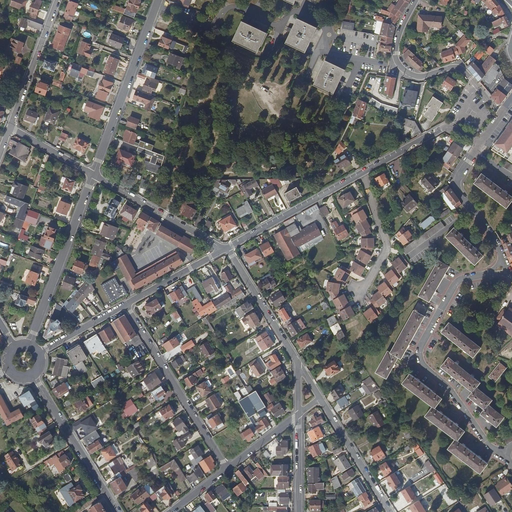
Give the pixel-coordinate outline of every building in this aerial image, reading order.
[(24,10),(27,1),(24,0),(11,0),(10,6),(20,10),(21,8),(24,10)] [(35,0),(34,3),(32,3),(29,12),(31,13),(30,17),(35,19),(36,15),(37,15),(40,6),(41,2),(36,0),(35,0)] [(69,0),(67,6),(68,6),(76,9),(79,0),(69,0)] [(137,0),(130,0),(125,14),(134,17),(137,9),(138,9),(140,4),(139,3),(140,1),(137,0)] [(409,4),(402,0),(399,0),(398,3),(405,8),(409,4)] [(486,0),(486,2),(488,4),(489,7),(496,15),(497,14),(499,17),(505,14),(500,5),(495,0),(486,0)] [(405,8),(398,3),(395,8),(402,13),(405,8)] [(76,9),(68,6),(65,12),(71,14),(71,15),(72,16),(73,15),(74,15),(76,10),(76,9)] [(399,18),(402,13),(395,8),(393,10),(391,13),(390,16),(388,18),(391,20),(394,15),(399,18)] [(484,9),(480,14),(485,14),(490,24),(495,21),(494,18),(491,20),(487,13),(487,12),(484,9)] [(390,22),(389,23),(393,26),(394,26),(399,18),(394,15),(391,20),(390,22)] [(418,30),(428,31),(429,26),(441,27),(442,17),(419,15),(418,30)] [(506,15),(499,19),(500,21),(502,20),(506,27),(511,25),(506,15)] [(119,27),(123,29),(129,31),(131,25),(134,25),(135,21),(123,16),(119,27)] [(42,25),(22,18),(18,26),(26,29),(27,25),(40,30),(42,25)] [(290,31),(285,43),(305,52),(317,27),(297,18),(292,28),(290,31)] [(232,41),(256,53),(266,33),(256,27),(252,26),(242,21),(241,21),(232,41)] [(393,26),(389,23),(388,26),(385,26),(382,37),(392,39),(395,28),(393,26)] [(129,31),(123,29),(122,31),(130,34),(134,25),(131,25),(129,31)] [(58,31),(56,36),(66,40),(70,30),(61,26),(59,31),(58,31)] [(115,35),(111,44),(123,49),(127,40),(115,35)] [(62,50),(66,40),(56,36),(54,41),(55,42),(53,47),(62,50)] [(392,39),(382,37),(381,46),(380,46),(380,51),(390,52),(392,39)] [(161,40),(159,45),(174,51),(177,43),(162,38),(161,40)] [(12,39),(8,50),(19,54),(23,43),(12,39)] [(81,53),(85,54),(87,48),(88,49),(90,44),(81,41),(77,53),(81,54),(81,53)] [(149,44),(146,51),(152,53),(154,47),(149,44)] [(406,59),(418,70),(420,71),(424,67),(422,66),(424,63),(409,50),(405,47),(402,49),(403,53),(406,59)] [(475,56),(479,60),(485,52),(481,48),(475,56)] [(457,55),(452,49),(441,52),(444,62),(455,59),(454,55),(457,55)] [(181,57),(171,54),(169,58),(168,58),(167,61),(168,63),(177,66),(181,57)] [(103,72),(113,76),(115,70),(114,70),(118,60),(109,56),(103,72)] [(431,58),(439,67),(441,66),(432,56),(431,58)] [(82,57),(80,62),(83,63),(82,66),(81,67),(88,69),(89,70),(92,61),(82,57)] [(491,57),(482,67),(483,68),(488,72),(496,61),(491,57)] [(46,63),(44,68),(53,71),(57,63),(46,59),(45,62),(46,63)] [(313,85),(312,85),(332,95),(337,84),(339,80),(344,70),(324,60),(313,85)] [(71,70),(79,73),(80,71),(81,67),(82,66),(79,65),(71,62),(70,66),(72,66),(71,70)] [(474,63),(468,68),(474,75),(480,70),(474,63)] [(147,70),(145,75),(154,78),(158,69),(149,66),(148,67),(147,67),(146,69),(147,70)] [(499,72),(496,71),(492,67),(483,78),(491,84),(499,72)] [(481,69),(480,70),(474,75),(480,82),(488,72),(483,68),(482,69),(481,69)] [(148,76),(147,78),(142,90),(151,94),(152,90),(155,91),(159,81),(148,76)] [(392,98),(396,79),(387,77),(384,93),(392,98)] [(442,86),(450,91),(455,83),(447,78),(442,86)] [(60,88),(62,82),(54,79),(52,83),(58,86),(58,87),(60,88)] [(109,92),(111,87),(110,87),(111,83),(104,80),(102,84),(100,83),(98,88),(102,89),(101,91),(104,92),(105,90),(109,92)] [(501,103),(511,88),(511,85),(505,80),(492,97),(498,103),(501,103)] [(39,82),(36,90),(45,94),(48,85),(39,82)] [(406,88),(404,95),(415,98),(417,90),(406,88)] [(146,105),(146,106),(151,108),(153,102),(151,101),(153,97),(136,91),(134,96),(137,97),(136,101),(146,105)] [(442,103),(432,97),(426,106),(427,108),(423,114),(432,120),(437,113),(436,113),(434,112),(437,107),(439,108),(442,103)] [(380,104),(371,99),(368,105),(377,111),(396,116),(397,109),(380,104)] [(366,104),(359,100),(349,123),(350,123),(353,124),(356,116),(362,118),(365,111),(366,104)] [(84,111),(88,112),(92,114),(91,117),(99,120),(104,107),(88,101),(84,111)] [(48,107),(43,120),(44,120),(43,124),(46,125),(48,121),(53,123),(57,111),(48,107)] [(28,109),(25,118),(35,122),(38,113),(28,109)] [(130,117),(126,126),(135,129),(139,121),(130,117)] [(414,121),(408,119),(407,126),(413,128),(410,138),(411,139),(412,138),(414,127),(417,127),(414,121)] [(511,121),(508,127),(505,131),(498,140),(499,140),(491,150),(493,151),(500,155),(511,162),(511,121)] [(127,131),(137,135),(143,137),(144,134),(125,127),(119,124),(118,128),(127,131)] [(127,131),(123,142),(136,146),(138,147),(148,150),(151,151),(153,146),(140,141),(139,144),(134,142),(137,135),(127,131)] [(59,139),(64,142),(68,135),(63,132),(59,139)] [(73,146),(84,152),(88,144),(77,138),(73,146)] [(29,148),(19,142),(19,143),(10,139),(8,145),(13,147),(9,153),(25,162),(28,156),(25,154),(29,148)] [(450,149),(448,151),(456,157),(462,149),(466,152),(470,146),(457,139),(451,147),(450,146),(449,148),(450,148),(450,149)] [(338,147),(335,150),(339,155),(343,151),(343,150),(346,147),(341,141),(338,147)] [(122,162),(131,166),(132,166),(133,162),(132,162),(135,155),(120,150),(115,162),(121,164),(122,162)] [(151,151),(148,150),(147,154),(147,155),(152,156),(158,159),(163,160),(165,156),(151,151)] [(450,166),(456,157),(448,151),(442,160),(440,163),(447,169),(450,166)] [(345,155),(334,162),(339,170),(345,166),(345,167),(350,164),(345,155)] [(158,159),(152,156),(149,163),(148,162),(146,168),(146,169),(159,174),(160,173),(161,167),(156,165),(158,159)] [(511,172),(511,164),(505,161),(502,166),(511,172)] [(384,174),(375,179),(379,187),(388,182),(384,174)] [(429,174),(420,181),(430,192),(438,185),(429,174)] [(506,208),(511,200),(511,197),(482,174),(474,184),(506,208)] [(66,178),(62,189),(71,193),(76,181),(66,178)] [(217,180),(214,186),(226,192),(229,188),(227,187),(228,186),(225,184),(227,180),(217,180)] [(236,180),(228,180),(227,182),(235,185),(236,184),(241,193),(242,192),(236,180)] [(14,182),(12,186),(15,187),(12,194),(23,199),(28,187),(14,182)] [(252,182),(241,188),(247,198),(253,194),(250,189),(254,187),(252,182)] [(266,199),(277,193),(272,184),(261,190),(266,199)] [(296,188),(285,194),(289,203),(301,196),(296,188)] [(450,189),(442,194),(444,197),(445,196),(447,198),(446,199),(448,202),(450,201),(453,205),(455,208),(461,204),(457,198),(450,189)] [(342,197),(338,199),(343,208),(356,201),(350,192),(347,194),(342,197)] [(406,198),(401,203),(408,211),(417,203),(409,194),(406,197),(406,198)] [(25,212),(28,204),(7,196),(5,201),(18,207),(17,211),(19,212),(24,214),(27,215),(28,213),(25,212)] [(57,198),(52,212),(66,217),(70,205),(64,202),(64,200),(57,198)] [(107,210),(105,214),(111,218),(121,202),(115,198),(110,205),(112,206),(109,211),(107,210)] [(186,199),(179,212),(191,219),(198,207),(186,199)] [(248,213),(252,211),(247,201),(243,203),(244,205),(236,210),(239,215),(247,211),(248,213)] [(316,204),(306,210),(309,214),(319,208),(316,204)] [(126,205),(121,214),(133,221),(138,212),(126,205)] [(319,210),(323,218),(329,214),(325,206),(319,210)] [(351,213),(357,224),(366,219),(368,219),(366,215),(363,210),(361,207),(351,213)] [(436,217),(438,220),(449,213),(447,209),(436,217)] [(36,226),(41,214),(29,210),(28,213),(27,215),(24,222),(21,230),(18,238),(27,241),(28,238),(23,236),(25,231),(26,231),(30,224),(36,226)] [(19,212),(17,219),(24,221),(25,218),(23,217),(24,214),(19,212)] [(147,228),(153,232),(154,232),(156,229),(159,223),(142,213),(136,222),(140,224),(138,229),(143,231),(147,223),(149,225),(147,228)] [(428,225),(429,226),(432,225),(431,223),(435,220),(433,217),(429,216),(419,224),(423,229),(428,225)] [(231,217),(221,223),(226,232),(231,229),(236,226),(231,217)] [(17,219),(16,218),(13,226),(21,230),(24,222),(24,221),(17,219)] [(361,236),(372,233),(369,228),(371,228),(368,223),(366,219),(357,224),(355,225),(361,236)] [(291,236),(297,248),(321,234),(315,222),(302,230),(299,225),(296,227),(299,232),(291,236)] [(440,222),(401,251),(405,256),(443,227),(440,222)] [(104,223),(100,235),(113,240),(117,228),(104,223)] [(296,227),(294,223),(274,235),(288,260),(299,253),(296,248),(290,237),(291,236),(299,232),(296,227)] [(336,223),(332,225),(340,240),(349,235),(343,225),(339,228),(336,223)] [(159,231),(157,235),(190,254),(196,244),(162,225),(159,231)] [(53,235),(54,233),(55,229),(49,227),(48,227),(47,230),(45,238),(43,237),(43,238),(41,239),(41,241),(41,242),(40,246),(50,249),(51,247),(52,247),(53,244),(52,243),(55,235),(53,235)] [(402,227),(396,233),(399,237),(400,237),(403,240),(402,241),(404,245),(414,238),(408,230),(406,232),(406,230),(405,231),(402,227)] [(482,256),(453,228),(445,237),(463,255),(474,264),(482,256)] [(374,238),(372,238),(372,233),(361,236),(361,249),(373,248),(374,248),(374,243),(374,238)] [(508,257),(511,255),(511,247),(510,243),(511,242),(511,233),(508,235),(509,237),(508,237),(508,239),(505,241),(504,239),(502,240),(508,257)] [(94,256),(100,241),(97,240),(91,255),(94,256)] [(100,241),(94,256),(100,258),(102,259),(108,261),(110,256),(102,253),(105,243),(100,241)] [(268,242),(260,247),(265,257),(274,252),(268,242)] [(28,256),(39,260),(40,255),(42,256),(44,251),(32,246),(28,256)] [(360,249),(356,259),(357,259),(366,264),(367,265),(370,256),(373,248),(361,249),(360,249)] [(244,256),(249,264),(254,261),(261,257),(257,249),(244,256)] [(137,277),(132,280),(137,289),(183,263),(177,252),(136,275),(137,277)] [(118,264),(129,282),(132,280),(137,277),(136,275),(125,255),(116,260),(118,264)] [(394,261),(391,263),(394,268),(399,273),(409,265),(407,262),(402,255),(398,258),(399,259),(395,262),(394,261)] [(100,258),(94,256),(90,265),(96,268),(100,258)] [(355,261),(350,270),(352,271),(360,276),(364,268),(366,264),(357,259),(356,262),(355,261)] [(77,260),(73,270),(82,273),(84,268),(87,269),(89,265),(77,260)] [(448,267),(438,261),(417,296),(421,298),(428,302),(448,267)] [(341,268),(336,277),(342,281),(345,283),(348,279),(346,277),(349,273),(351,274),(352,271),(350,270),(344,267),(343,269),(341,268)] [(384,276),(387,279),(392,285),(399,280),(397,278),(401,276),(399,273),(394,268),(391,271),(392,272),(388,275),(387,274),(384,276)] [(38,271),(32,269),(26,283),(34,286),(39,274),(37,274),(38,271)] [(221,273),(225,282),(232,279),(228,270),(221,273)] [(270,274),(262,279),(263,281),(263,282),(267,289),(271,287),(272,289),(277,285),(274,281),(275,280),(272,276),(271,276),(270,274)] [(206,278),(207,280),(212,277),(216,285),(218,284),(212,275),(206,278)] [(66,280),(63,287),(70,290),(75,279),(67,276),(65,277),(65,278),(66,280)] [(207,280),(202,284),(207,293),(218,287),(216,285),(212,277),(207,280)] [(330,282),(329,292),(331,292),(338,294),(339,293),(340,292),(340,288),(339,288),(339,284),(341,284),(342,281),(336,277),(333,282),(330,282)] [(102,285),(111,302),(128,293),(123,284),(119,287),(115,278),(102,285)] [(379,285),(377,287),(379,291),(384,297),(391,292),(390,291),(394,288),(392,285),(387,279),(383,282),(385,283),(381,286),(379,285)] [(85,285),(79,292),(85,297),(91,303),(95,299),(89,293),(91,290),(85,285)] [(236,297),(243,293),(240,289),(235,292),(233,292),(228,285),(224,287),(228,294),(232,300),(236,297)] [(170,299),(173,303),(188,295),(182,286),(179,288),(179,289),(168,296),(170,299)] [(269,300),(270,302),(271,302),(273,301),(275,306),(276,305),(277,307),(281,304),(280,303),(286,299),(281,291),(280,292),(279,289),(270,295),(271,297),(270,298),(269,300)] [(369,301),(373,305),(376,309),(386,300),(384,297),(379,291),(375,294),(376,295),(372,298),(369,301)] [(29,297),(30,296),(21,292),(20,295),(20,294),(16,303),(17,303),(17,305),(21,306),(21,305),(23,305),(23,304),(25,305),(26,302),(34,305),(34,303),(36,304),(37,300),(29,297)] [(79,292),(74,299),(80,303),(85,297),(79,292)] [(338,294),(331,292),(339,308),(347,304),(349,303),(346,299),(343,301),(340,296),(339,293),(338,294)] [(232,300),(224,305),(226,308),(235,303),(241,299),(245,296),(243,293),(236,297),(232,300)] [(228,294),(213,303),(217,309),(224,305),(232,300),(228,294)] [(70,303),(67,301),(65,303),(62,306),(65,309),(67,307),(73,312),(80,303),(74,299),(70,303)] [(157,299),(151,303),(157,311),(162,308),(157,299)] [(198,299),(192,302),(196,307),(201,316),(203,319),(206,317),(210,314),(208,312),(210,310),(207,305),(203,307),(200,302),(198,299)] [(247,302),(234,310),(239,317),(253,308),(251,304),(249,305),(247,302)] [(157,311),(151,303),(145,307),(150,315),(157,311)] [(389,352),(387,351),(374,373),(384,379),(388,373),(397,357),(399,358),(424,317),(422,316),(426,308),(418,303),(389,352)] [(347,304),(339,308),(341,311),(340,312),(344,320),(355,314),(353,310),(351,311),(349,306),(347,304)] [(366,311),(363,313),(370,323),(378,316),(377,315),(379,313),(376,309),(373,305),(370,308),(371,309),(368,312),(366,311)] [(286,312),(284,309),(284,308),(279,311),(286,324),(287,323),(292,320),(291,317),(289,318),(286,312)] [(511,308),(508,312),(503,308),(495,318),(501,323),(499,326),(511,335),(511,308)] [(55,310),(52,319),(55,320),(56,319),(57,319),(60,312),(55,310)] [(254,312),(247,317),(253,327),(260,322),(254,312)] [(114,322),(111,323),(124,344),(137,335),(125,314),(114,321),(114,322)] [(330,327),(338,322),(334,315),(326,319),(330,327)] [(253,327),(247,317),(242,320),(245,325),(248,323),(251,328),(253,327)] [(300,318),(296,321),(301,331),(306,328),(300,318)] [(58,319),(57,319),(56,319),(55,320),(52,319),(51,319),(44,336),(47,339),(63,329),(61,324),(60,324),(59,324),(61,322),(58,319)] [(292,320),(287,323),(288,326),(288,327),(294,335),(301,331),(296,321),(294,319),(292,320)] [(213,329),(208,320),(205,322),(210,331),(213,329)] [(449,323),(441,332),(472,357),(480,348),(449,323)] [(105,336),(106,337),(109,336),(108,334),(112,332),(113,331),(111,327),(100,333),(102,337),(105,336)] [(342,330),(336,334),(339,339),(345,335),(342,330)] [(273,345),(265,332),(256,339),(263,351),(273,345)] [(267,332),(265,332),(273,345),(274,344),(267,332)] [(301,347),(306,344),(312,341),(308,334),(302,338),(297,341),(301,347)] [(101,340),(98,335),(85,343),(92,352),(97,348),(100,353),(107,349),(101,340)] [(169,340),(162,345),(163,346),(165,345),(169,351),(180,344),(176,336),(170,339),(169,340)] [(181,347),(184,352),(190,349),(195,345),(192,340),(181,347)] [(208,341),(200,346),(207,357),(215,352),(208,341)] [(80,373),(81,374),(88,370),(83,361),(88,358),(81,345),(68,353),(80,373)] [(138,346),(133,349),(138,357),(143,354),(138,346)] [(138,357),(133,349),(129,351),(134,359),(138,357)] [(275,354),(268,358),(271,363),(273,362),(276,366),(281,363),(275,354)] [(172,363),(175,368),(184,363),(186,361),(183,355),(175,359),(176,360),(172,363)] [(483,409),(480,413),(495,426),(503,418),(487,404),(491,400),(475,386),(479,383),(448,357),(440,367),(471,392),(468,396),(483,409)] [(59,358),(56,371),(68,374),(70,367),(66,366),(68,360),(59,358)] [(131,364),(127,367),(134,377),(145,369),(139,359),(135,362),(131,364)] [(256,359),(248,364),(256,377),(264,372),(256,359)] [(323,367),(328,375),(332,373),(338,369),(333,361),(323,367)] [(488,376),(495,381),(505,368),(499,363),(488,376)] [(279,366),(271,371),(275,377),(274,378),(277,383),(286,377),(279,366)] [(191,375),(185,378),(190,386),(198,381),(196,378),(203,373),(201,369),(191,375)] [(145,380),(153,392),(162,385),(163,385),(155,373),(145,380)] [(401,384),(431,406),(424,415),(455,439),(447,448),(479,472),(486,463),(456,440),(464,431),(433,407),(440,398),(409,374),(401,384)] [(91,383),(95,390),(99,387),(105,384),(107,383),(106,381),(102,376),(91,383)] [(365,384),(365,385),(368,388),(373,384),(369,379),(364,383),(365,384)] [(49,384),(52,390),(58,386),(54,380),(49,384)] [(205,381),(197,386),(199,390),(201,393),(203,397),(212,392),(205,381)] [(64,384),(54,390),(58,395),(63,392),(62,391),(66,388),(64,384)] [(167,393),(164,388),(162,385),(153,392),(152,392),(153,395),(157,393),(161,400),(165,398),(163,395),(167,393)] [(250,395),(255,392),(251,386),(246,388),(250,395)] [(338,387),(331,392),(335,400),(343,395),(338,387)] [(246,388),(241,390),(244,396),(248,394),(249,396),(245,398),(242,399),(241,398),(238,400),(239,401),(245,411),(254,425),(256,423),(252,416),(257,413),(254,407),(257,406),(262,416),(270,411),(267,407),(263,399),(260,394),(259,392),(258,390),(255,392),(250,395),(246,388)] [(35,411),(41,408),(30,391),(21,396),(22,397),(21,398),(21,399),(22,399),(23,400),(20,402),(21,404),(25,402),(26,405),(31,403),(35,411)] [(264,396),(267,399),(269,398),(271,402),(275,400),(272,395),(270,392),(264,396)] [(206,400),(208,403),(211,408),(213,411),(222,406),(215,394),(206,400)] [(0,395),(0,410),(4,418),(11,414),(1,395),(0,395)] [(84,399),(75,404),(80,412),(89,407),(84,399)] [(127,415),(128,417),(133,413),(138,410),(134,404),(124,411),(125,412),(127,415)] [(175,413),(169,404),(160,410),(166,419),(175,413)] [(270,411),(270,412),(272,411),(277,418),(285,412),(281,405),(276,408),(273,404),(267,407),(270,411)] [(348,411),(354,421),(364,415),(358,405),(348,411)] [(20,409),(11,414),(4,418),(8,425),(24,417),(20,409)] [(373,409),(369,412),(370,414),(376,425),(381,422),(377,415),(380,413),(378,410),(375,411),(373,409)] [(217,412),(208,418),(209,420),(208,420),(213,427),(222,422),(217,412)] [(376,425),(370,414),(368,415),(374,426),(376,425)] [(39,432),(47,427),(39,415),(34,418),(33,417),(31,418),(32,419),(31,419),(39,432)] [(86,434),(97,426),(90,416),(79,423),(86,434)] [(179,437),(184,433),(188,430),(189,430),(180,417),(173,422),(179,431),(177,433),(179,437)] [(254,426),(258,432),(271,425),(267,418),(266,417),(263,419),(262,418),(259,420),(260,420),(258,421),(259,422),(256,423),(254,425),(254,426)] [(321,417),(318,419),(315,421),(310,423),(313,428),(321,424),(321,425),(326,422),(325,421),(323,422),(321,417)] [(254,426),(241,435),(244,440),(247,438),(249,441),(253,439),(252,436),(258,433),(258,432),(254,426)] [(50,432),(47,427),(39,432),(42,437),(40,438),(44,445),(45,444),(47,447),(55,442),(53,439),(52,437),(53,436),(50,432)] [(317,429),(308,433),(313,443),(324,437),(319,428),(317,429)] [(405,428),(399,432),(402,436),(408,433),(405,428)] [(192,435),(188,430),(184,433),(185,434),(173,442),(178,450),(186,445),(183,441),(190,437),(191,438),(191,437),(191,436),(192,435)] [(511,432),(502,438),(506,444),(511,439),(511,432)] [(87,437),(84,438),(94,454),(105,446),(100,439),(95,443),(90,435),(87,437)] [(278,447),(278,456),(284,456),(284,453),(288,453),(287,441),(281,441),(282,443),(280,443),(280,447),(278,447)] [(315,444),(309,447),(310,448),(309,449),(311,453),(314,458),(325,452),(321,444),(317,447),(317,445),(316,445),(315,444)] [(199,445),(190,451),(195,458),(198,463),(205,459),(202,454),(204,453),(199,445)] [(418,457),(423,454),(418,445),(413,448),(418,457)] [(111,447),(103,452),(108,461),(117,456),(111,447)] [(379,447),(370,452),(376,461),(380,458),(381,459),(383,458),(382,457),(384,455),(379,447)] [(5,456),(8,460),(7,461),(14,472),(22,466),(20,462),(18,460),(20,460),(17,455),(16,456),(13,451),(5,456)] [(66,456),(63,451),(51,459),(53,462),(59,458),(63,465),(65,467),(71,464),(68,458),(69,458),(68,456),(66,456)] [(198,463),(200,467),(202,465),(207,472),(216,466),(213,462),(209,456),(205,459),(198,463)] [(335,462),(342,474),(351,468),(344,456),(335,462)] [(153,457),(146,462),(150,468),(157,464),(153,457)] [(120,460),(119,458),(109,464),(111,468),(113,470),(112,470),(116,475),(118,479),(121,477),(125,474),(127,473),(130,471),(136,468),(137,467),(135,465),(126,471),(125,469),(125,468),(124,466),(123,466),(119,461),(120,460)] [(189,475),(187,477),(187,479),(191,484),(205,473),(200,467),(198,463),(195,458),(192,461),(196,468),(195,469),(196,472),(191,476),(189,475)] [(160,468),(163,472),(172,466),(182,482),(187,479),(187,477),(175,459),(160,468)] [(379,467),(385,475),(392,471),(386,462),(379,467)] [(66,469),(65,467),(63,465),(58,468),(61,473),(66,469)] [(401,469),(403,473),(404,472),(406,475),(413,471),(409,465),(401,469)] [(265,477),(269,477),(260,466),(258,468),(259,469),(265,477)] [(275,473),(275,477),(287,477),(287,473),(287,466),(279,466),(279,473),(275,473)] [(249,467),(245,471),(252,480),(257,477),(260,480),(261,479),(264,480),(265,477),(259,469),(254,473),(249,467)] [(143,479),(136,468),(130,471),(137,482),(143,479)] [(318,469),(315,469),(313,469),(308,469),(309,479),(310,483),(319,483),(318,469)] [(349,472),(342,476),(345,480),(355,474),(352,470),(350,471),(350,470),(348,471),(349,472)] [(242,473),(240,471),(236,474),(242,481),(242,483),(234,490),(235,492),(234,493),(236,496),(237,495),(239,496),(248,489),(255,498),(257,493),(242,473)] [(73,480),(69,474),(64,477),(68,483),(73,480)] [(443,482),(438,474),(434,476),(440,484),(443,482)] [(118,479),(112,483),(118,494),(128,488),(121,477),(118,479)] [(341,488),(337,477),(332,480),(333,484),(335,490),(341,488)] [(511,485),(506,478),(495,486),(501,495),(511,488),(511,485)] [(229,486),(224,479),(221,481),(228,490),(230,488),(229,487),(229,486)] [(279,490),(285,490),(285,488),(286,488),(289,488),(289,479),(279,479),(279,486),(279,490)] [(349,485),(351,488),(354,487),(360,497),(366,493),(367,493),(358,479),(349,485)] [(151,500),(152,502),(159,497),(162,501),(168,497),(169,499),(173,495),(176,493),(169,482),(149,498),(151,500)] [(131,497),(133,500),(134,499),(135,501),(136,500),(139,503),(143,500),(144,501),(147,499),(146,498),(154,492),(148,484),(140,490),(139,489),(137,492),(131,497)] [(323,484),(315,484),(315,486),(309,486),(309,494),(316,494),(316,491),(317,491),(317,489),(319,489),(319,491),(324,491),(323,484)] [(231,496),(223,485),(216,491),(224,501),(231,496)] [(80,487),(67,494),(70,499),(73,497),(76,502),(85,497),(82,492),(83,491),(80,487)] [(358,498),(360,497),(354,487),(351,488),(358,498)] [(493,489),(484,495),(491,505),(500,499),(493,489)] [(446,503),(438,491),(432,496),(438,505),(441,503),(442,505),(446,503)] [(210,511),(215,511),(217,511),(211,504),(217,499),(212,492),(205,497),(206,498),(205,499),(208,503),(206,505),(210,511)] [(360,497),(358,498),(361,502),(362,501),(364,505),(365,507),(371,504),(367,498),(368,497),(366,493),(360,497)] [(289,495),(280,495),(281,505),(289,504),(289,495)] [(73,511),(72,511),(80,511),(99,501),(97,497),(74,511),(73,511)] [(324,501),(321,501),(321,502),(311,502),(311,511),(312,511),(320,511),(321,507),(322,507),(322,505),(324,505),(324,501)] [(151,511),(157,508),(153,503),(150,505),(148,502),(148,503),(148,502),(143,506),(144,507),(142,509),(144,511),(151,511)]
